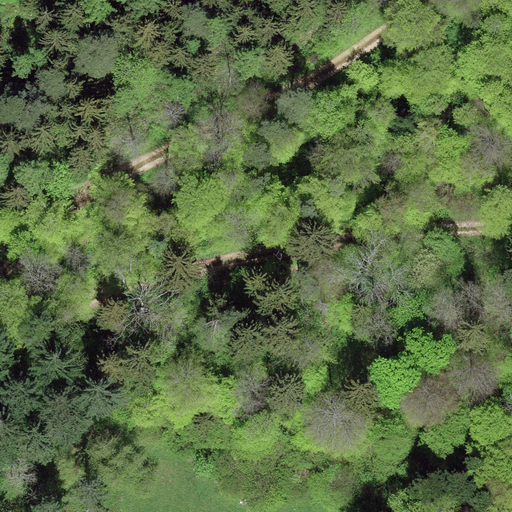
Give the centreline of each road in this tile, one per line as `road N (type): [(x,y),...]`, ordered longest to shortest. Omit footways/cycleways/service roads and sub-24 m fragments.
road 1 (track): [(511,231),(331,244),(219,262),(100,293),(0,356)]
road 2 (track): [(427,0),(299,88),(68,207),(0,276)]
road 3 (track): [(344,511),(412,446),(470,402),(511,383)]
